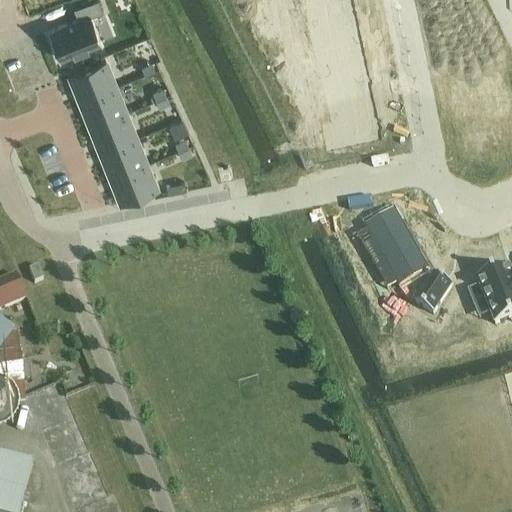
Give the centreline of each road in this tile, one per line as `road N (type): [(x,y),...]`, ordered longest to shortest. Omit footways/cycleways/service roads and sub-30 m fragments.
road 1 (residential): [(0,168),(26,228),(56,247),(435,173)]
road 2 (residential): [(400,0),(435,173)]
road 3 (residential): [(10,2),(56,116)]
